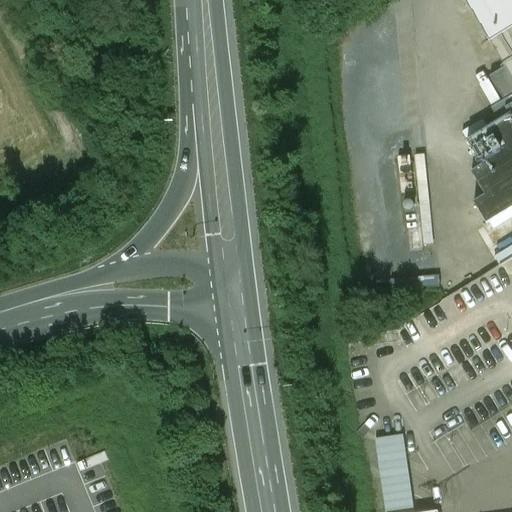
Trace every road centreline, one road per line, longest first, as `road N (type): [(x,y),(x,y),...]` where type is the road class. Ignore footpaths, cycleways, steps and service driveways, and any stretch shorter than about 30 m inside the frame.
road 1 (primary): [(212,69),(198,144),(170,215),(124,267),(78,292)]
road 2 (primary): [(234,269),(270,511)]
road 3 (primary): [(212,69),(234,269)]
road 4 (primary): [(78,292),(234,269)]
road 5 (track): [(0,6),(73,129)]
